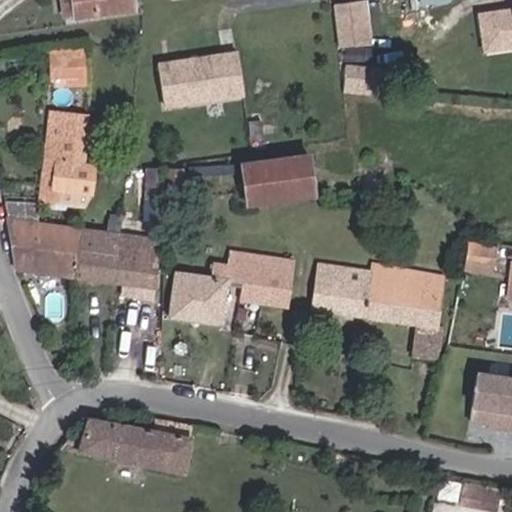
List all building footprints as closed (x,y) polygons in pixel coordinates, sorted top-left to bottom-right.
[(122,0),(68,0),(58,2),(63,34),(126,24),(122,0)] [(341,46),(376,41),(369,0),(341,0),(334,1),(341,46)] [(49,35),(63,34),(58,2),(44,3),(49,35)] [(511,18),(487,22),(490,45),(505,43),(506,55),(511,54),(511,18)] [(491,57),(506,55),(505,43),(490,45),(491,57)] [(155,59),(163,108),(240,95),(232,46),(155,59)] [(61,64),(60,71),(81,73),(81,65),(61,64)] [(511,66),(506,66),(502,101),(511,101),(511,66)] [(60,71),(58,93),(79,95),(81,73),(60,71)] [(79,103),(79,95),(58,93),(58,101),(79,103)] [(94,163),(89,162),(84,161),(87,115),(53,112),(44,202),(89,206),(96,187),(98,163),(94,163)] [(298,171),(237,180),(242,216),(304,207),(298,171)] [(80,254),(81,231),(42,224),(44,202),(11,197),(7,254),(10,270),(75,278),(77,278),(78,267),(80,254)] [(124,236),(81,231),(80,254),(78,267),(77,278),(117,283),(124,236)] [(125,232),(124,236),(117,283),(156,287),(161,237),(125,232)] [(467,239),(465,269),(492,271),(495,241),(467,239)] [(231,266),(228,282),(226,294),(241,297),(238,312),(282,319),(286,276),(231,266)] [(363,288),(363,291),(361,308),(385,312),(384,332),(408,336),(403,369),(428,373),(433,342),(426,341),(433,289),(389,283),(364,280),(363,288)] [(217,289),(175,284),(169,329),(218,338),(226,294),(228,282),(218,281),(217,289)] [(361,308),(363,291),(310,284),(308,297),(305,320),(384,332),(385,312),(361,308)] [(511,392),(471,385),(463,430),(483,434),(489,435),(488,439),(511,443),(511,392)] [(149,445),(184,451),(186,440),(152,433),(149,445)] [(94,435),(79,437),(77,449),(63,447),(55,459),(178,483),(184,451),(149,445),(94,435)] [(458,499),(455,511),(456,511),(495,511),(497,506),(458,499)]
